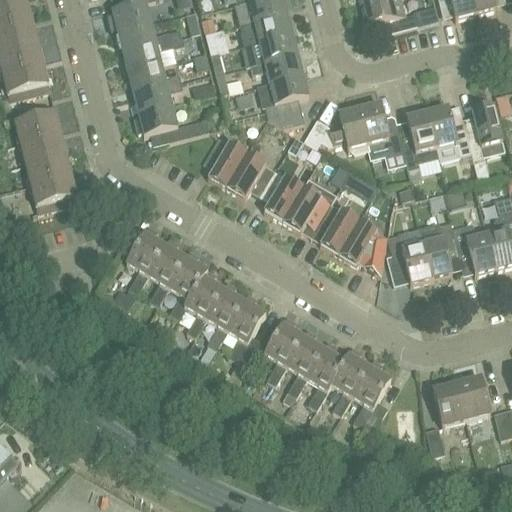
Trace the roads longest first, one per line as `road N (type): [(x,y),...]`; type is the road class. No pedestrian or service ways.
road 1 (residential): [(138,189),(407,348),(433,352),(511,332)]
road 2 (secondary): [(0,347),(56,400),(145,463),(247,511)]
road 3 (residential): [(511,58),(491,63),(453,53),(359,72),(336,51),(322,0)]
road 4 (residential): [(65,0),(107,158),(138,189)]
road 5 (residential): [(35,268),(102,249),(138,189)]
